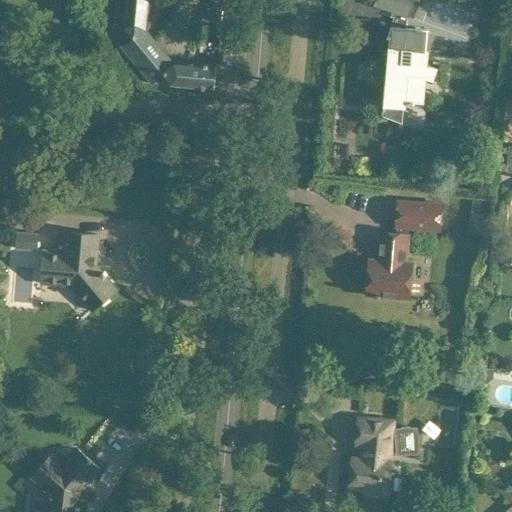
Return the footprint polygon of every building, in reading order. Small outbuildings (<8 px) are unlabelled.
[(164,64),(153,51),(142,38),(145,13),(146,13),(147,0),(124,0),(123,11),(125,11),(124,27),(132,37),(122,45),(152,81),(162,73),(171,83),(187,85),(187,87),(205,89),(205,87),(214,88),(216,67),(189,64),(188,66),(164,64)] [(408,17),(413,0),(375,0),(373,6),(395,13),(391,26),(390,26),(390,27),(387,37),(389,38),(388,50),(385,49),(381,60),(387,62),(385,86),(384,85),(382,103),(382,106),(383,106),(403,108),(403,102),(409,102),(409,105),(414,105),(414,103),(421,103),(423,77),(432,81),(437,68),(424,64),(426,50),(429,51),(435,34),(427,31),(427,29),(419,29),(420,27),(414,27),(405,24),(406,17),(408,17)] [(458,171),(466,183),(480,173),(472,161),(458,171)] [(439,229),(441,204),(399,201),(397,226),(408,226),(439,229)] [(485,234),(487,214),(471,213),(469,233),(485,234)] [(365,270),(364,283),(367,286),(366,294),(408,298),(411,263),(405,262),(408,226),(397,226),(396,233),(380,232),(379,248),(378,260),(369,259),(368,268),(365,270)] [(76,285),(92,305),(89,308),(90,309),(116,288),(104,274),(106,273),(103,270),(102,271),(95,263),(90,263),(90,255),(96,256),(98,234),(65,231),(63,251),(43,249),(40,282),(76,285)] [(38,250),(39,234),(17,232),(16,248),(38,250)] [(490,261),(511,262),(511,255),(511,241),(492,240),(490,261)] [(352,458),(349,487),(365,489),(364,493),(384,495),(388,495),(389,493),(391,470),(392,460),(391,460),(392,448),(396,448),(397,455),(419,453),(417,426),(410,427),(410,425),(402,426),(402,427),(395,428),(395,439),(393,439),(394,422),(378,420),(358,418),(356,444),(363,445),(362,459),(352,458)] [(100,469),(85,455),(77,449),(64,464),(51,453),(32,476),(49,492),(46,511),(76,511),(77,511),(78,511),(79,507),(77,507),(79,493),(100,469)]
